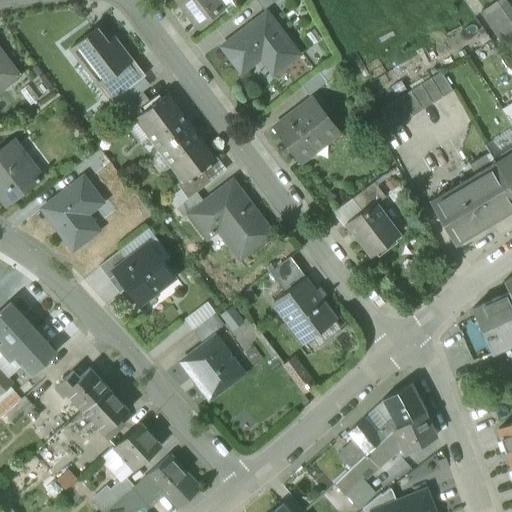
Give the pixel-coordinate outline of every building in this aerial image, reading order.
[(176,0),(197,28),(218,12),(208,0),(176,0)] [(254,0),(254,1),(262,11),(277,0),(254,0)] [(511,45),(511,11),(503,0),(496,0),(479,13),(503,45),(508,42),(511,46),(511,45)] [(266,15),(221,49),(241,74),(265,56),(276,70),(272,74),(297,56),(266,15)] [(117,43),(110,48),(97,29),(87,37),(86,36),(84,38),(84,39),(71,50),(82,64),(89,59),(108,86),(134,66),(117,43)] [(0,49),(0,83),(3,87),(19,75),(0,49)] [(134,66),(108,86),(117,98),(143,78),(134,66)] [(441,73),(380,111),(381,112),(372,118),(383,135),(452,92),(441,73)] [(319,74),(301,88),(308,97),(327,83),(319,74)] [(143,94),(120,111),(131,124),(135,121),(134,119),(152,106),(143,94)] [(152,106),(134,119),(135,121),(159,152),(192,129),(166,96),(152,106)] [(340,134),(313,98),(273,128),(301,164),(340,134)] [(192,129),(159,152),(181,183),(182,184),(200,171),(215,159),(192,129)] [(0,151),(0,194),(8,206),(41,181),(12,142),(0,151)] [(511,148),(492,161),(511,194),(511,148)] [(62,180),(69,189),(83,179),(84,180),(88,177),(90,181),(111,166),(100,151),(62,180)] [(489,155),(469,166),(476,177),(430,204),(453,244),(471,234),(473,236),(484,229),(483,227),(511,209),(511,194),(492,161),(489,155)] [(200,171),(182,184),(181,183),(176,187),(187,201),(197,193),(209,184),(200,171)] [(69,189),(42,210),(72,250),(96,232),(81,211),(97,199),(84,180),(83,179),(69,189)] [(204,203),(187,216),(188,217),(207,241),(222,230),(231,242),(227,245),(239,261),(273,236),(253,210),(250,212),(241,200),(244,197),(233,183),(204,203)] [(374,183),(350,201),(361,215),(374,205),(375,206),(385,199),(374,183)] [(187,201),(175,210),(183,220),(188,217),(187,216),(204,203),(197,193),(187,201)] [(335,213),(345,226),(361,215),(350,201),(335,213)] [(375,206),(374,205),(361,215),(345,226),(370,259),(399,237),(375,206)] [(149,230),(120,252),(127,261),(149,245),(164,264),(171,259),(149,230)] [(127,261),(126,262),(128,265),(113,276),(115,278),(137,307),(175,279),(164,264),(149,245),(127,261)] [(120,252),(99,268),(109,282),(115,278),(113,276),(128,265),(126,262),(127,261),(120,252)] [(290,258),(269,274),(286,296),(305,281),(305,282),(307,281),(290,258)] [(286,296),(274,305),(287,322),(285,324),(303,347),(305,346),(303,343),(332,320),(335,324),(336,322),(305,282),(305,281),(286,296)] [(509,294),(472,310),(491,354),(511,345),(511,344),(511,300),(509,294)] [(232,302),(215,315),(223,327),(229,334),(247,321),(232,302)] [(33,328),(11,303),(0,312),(0,336),(5,341),(10,348),(33,328)] [(184,320),(192,332),(215,315),(206,304),(184,320)] [(215,315),(192,332),(201,343),(223,327),(215,315)] [(55,353),(33,328),(10,348),(16,355),(25,365),(32,373),(55,353)] [(242,375),(215,338),(182,363),(209,400),(242,375)] [(5,341),(0,345),(0,349),(4,354),(10,348),(5,341)] [(16,355),(10,348),(4,354),(10,360),(16,355)] [(0,357),(0,370),(8,380),(25,365),(16,355),(10,360),(4,354),(0,357)] [(294,359),(282,367),(303,395),(314,386),(294,359)] [(8,380),(0,370),(0,394),(12,384),(8,380)] [(106,389),(89,370),(78,379),(72,372),(53,388),(57,393),(61,398),(65,395),(81,412),(83,410),(106,389)] [(0,418),(10,410),(2,401),(16,388),(12,384),(0,394),(0,418)] [(412,385),(383,400),(394,419),(399,428),(400,428),(425,411),(412,385)] [(16,388),(2,401),(10,410),(24,398),(16,388)] [(106,389),(83,410),(93,423),(98,428),(100,431),(103,434),(126,412),(106,389)] [(34,409),(24,398),(10,410),(0,418),(0,421),(9,431),(34,409)] [(394,419),(384,401),(379,405),(390,423),(394,419)] [(400,428),(396,430),(402,445),(405,452),(435,434),(425,411),(400,428)] [(377,433),(364,418),(347,434),(353,440),(367,454),(382,440),(396,430),(399,428),(394,419),(390,423),(377,433)] [(98,428),(93,423),(88,428),(92,433),(98,428)] [(160,447),(140,424),(128,435),(137,445),(149,457),(151,455),(160,447)] [(511,465),(511,424),(498,430),(507,453),(506,454),(511,465)] [(396,430),(382,440),(367,454),(366,455),(377,467),(402,445),(396,430)] [(136,468),(144,461),(133,449),(137,445),(128,435),(127,434),(115,445),(136,468)] [(367,454),(353,440),(337,455),(351,469),(366,455),(367,454)] [(149,457),(137,445),(133,449),(144,461),(149,457)] [(155,459),(151,455),(149,457),(144,461),(148,465),(155,459)] [(351,469),(335,485),(345,498),(363,481),(377,467),(366,455),(351,469)] [(198,488),(169,456),(155,469),(168,483),(184,500),(198,488)] [(168,483),(155,469),(143,480),(156,494),(162,488),(168,483)] [(123,478),(106,493),(102,489),(90,500),(101,511),(107,511),(132,490),(133,488),(123,478)] [(156,494),(143,480),(141,481),(133,488),(132,490),(150,509),(160,499),(156,494)] [(363,481),(345,498),(359,511),(376,494),(363,481)] [(184,500),(168,483),(162,488),(178,505),(184,500)] [(132,490),(107,511),(146,511),(149,509),(132,490)] [(392,492),(382,496),(381,495),(363,510),(364,511),(374,511),(397,503),(392,492)] [(432,511),(425,492),(397,503),(374,511),(432,511)]
